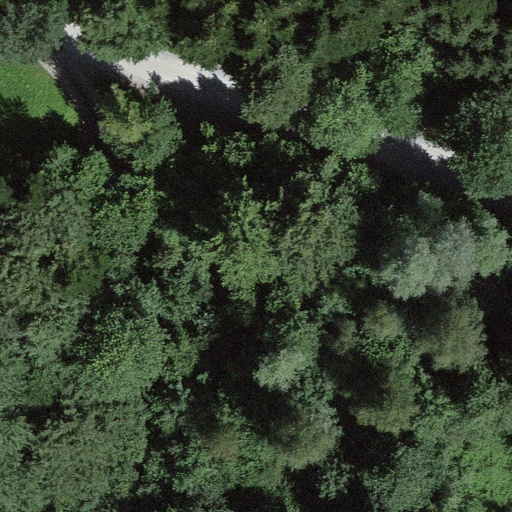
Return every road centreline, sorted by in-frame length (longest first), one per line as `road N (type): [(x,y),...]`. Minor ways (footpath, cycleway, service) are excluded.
road 1 (track): [(127,511),(143,472),(142,287),(156,158),(201,86)]
road 2 (unclassified): [(201,86),(511,196)]
road 3 (unclassified): [(201,86),(0,20)]
